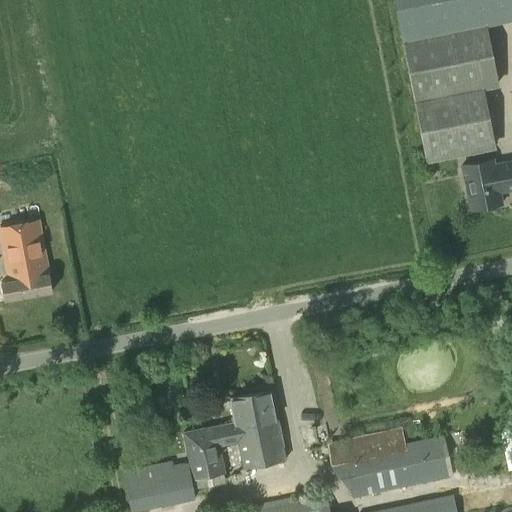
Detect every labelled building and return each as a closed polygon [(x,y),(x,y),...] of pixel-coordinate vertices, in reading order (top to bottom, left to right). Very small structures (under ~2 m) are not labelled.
[(495,148),(484,90),(416,104),(423,144),(427,162),(495,148)] [(502,204),(499,192),(511,189),(511,161),(494,165),(493,159),(461,165),(467,193),(470,210),(502,204)] [(48,274),(38,222),(0,229),(0,233),(9,281),(2,282),(5,300),(52,291),(48,273),(48,274)] [(238,441),(243,467),(285,459),(271,391),(230,399),(234,421),(212,426),(214,433),(216,433),(218,445),(238,441)] [(243,467),(238,441),(218,445),(216,433),(214,433),(212,426),(183,432),(193,478),(223,471),(219,447),(237,443),(243,467)] [(353,496),(447,477),(439,436),(345,456),(353,496)] [(172,465),(171,461),(122,470),(130,511),(194,500),(187,462),(172,465)] [(456,511),(453,494),(369,511),(456,511)] [(341,511),(328,511),(326,497),(249,511),(344,511),(341,511)]
